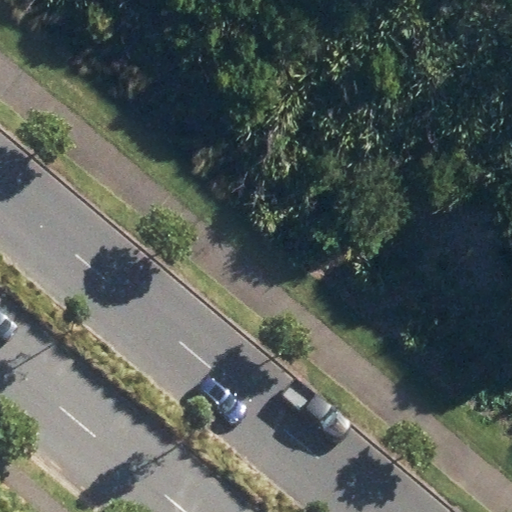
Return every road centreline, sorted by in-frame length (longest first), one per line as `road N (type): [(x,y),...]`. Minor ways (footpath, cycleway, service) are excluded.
road 1 (secondary): [(0,191),(374,511)]
road 2 (secondary): [(175,511),(0,366)]
